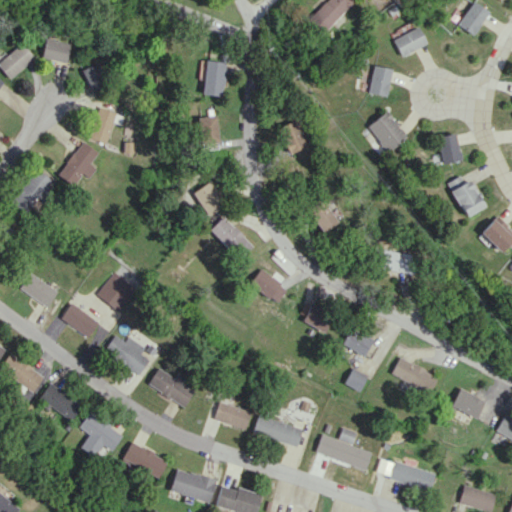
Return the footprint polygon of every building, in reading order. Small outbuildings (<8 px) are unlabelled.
[(353,0),(352,0),(323,0),(306,17),(320,32),(353,0)] [(455,24),(471,35),(486,11),(470,1),(455,24)] [(424,43),(415,26),(391,39),(400,56),(424,43)] [(41,56),(65,62),(70,43),(46,37),(41,56)] [(0,59),(0,66),(8,78),(35,58),(23,43),(0,59)] [(221,95),(223,61),(203,60),(201,94),(221,95)] [(89,88),(108,82),(101,62),(82,68),(89,88)] [(384,96),(390,69),(372,64),(366,91),(384,96)] [(111,122),(121,124),(123,113),(96,107),(89,139),(106,143),(111,122)] [(404,138),(387,110),(366,124),(383,151),(404,138)] [(198,142),(216,141),(216,116),(197,116),(198,142)] [(275,127),(287,154),(304,146),(293,120),(275,127)] [(440,163),(460,160),(456,133),(436,135),(440,163)] [(87,177),(95,168),(88,163),(97,152),(82,140),(55,175),(70,186),(81,172),(87,177)] [(10,203),(25,214),(50,179),(34,168),(10,203)] [(445,182),(449,189),(462,182),(458,175),(445,182)] [(463,217),(482,206),(468,179),(449,189),(463,217)] [(203,214),(222,205),(211,181),(191,190),(203,214)] [(336,222),(320,198),(304,209),(320,233),(336,222)] [(498,252),(511,238),(511,232),(496,215),(479,231),(498,252)] [(237,258),(250,244),(220,216),(207,230),(237,258)] [(375,269),(411,272),(413,253),(376,250),(375,269)] [(285,286),(257,269),(248,285),(276,301),(285,286)] [(30,271),(18,286),(44,306),(55,291),(30,271)] [(114,271),(96,293),(116,310),(135,288),(114,271)] [(70,301),(59,317),(85,336),(97,321),(70,301)] [(307,306),(301,322),(326,332),(332,316),(307,306)] [(363,355),(371,338),(349,327),(341,345),(363,355)] [(144,347),(128,335),(123,341),(113,334),(102,350),(136,375),(147,359),(139,353),(144,347)] [(41,376),(8,352),(0,363),(0,369),(30,391),(41,376)] [(389,375),(427,393),(436,375),(397,357),(389,375)] [(146,384),(182,406),(192,389),(156,367),(146,384)] [(352,367),(343,381),(358,390),(366,376),(352,367)] [(80,405),(47,383),(36,398),(69,421),(80,405)] [(449,407),(475,417),(483,399),(457,388),(449,407)] [(212,418),(242,429),(249,411),(219,400),(212,418)] [(120,434),(87,410),(76,426),(87,434),(78,446),(92,456),(100,444),(109,450),(120,434)] [(295,445),(301,427),(257,414),(251,432),(295,445)] [(511,440),(511,419),(501,415),(491,439),(504,445),(507,439),(511,440)] [(341,426),(337,437),(351,442),(355,431),(341,426)] [(321,433),(314,450),(364,469),(370,452),(321,433)] [(119,458),(155,477),(165,460),(129,440),(119,458)] [(429,487),(433,470),(392,462),(388,479),(429,487)] [(167,491),(206,502),(213,479),(174,468),(167,491)] [(252,511),(258,495),(219,483),(212,505),(233,511),(252,511)] [(457,503),(489,511),(494,493),(462,484),(457,503)] [(0,511),(12,511),(16,508),(0,494),(0,511)]
